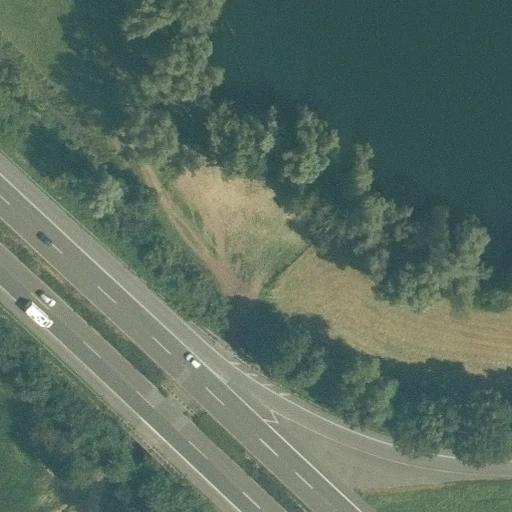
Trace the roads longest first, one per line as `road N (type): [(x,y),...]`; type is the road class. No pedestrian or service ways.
road 1 (motorway): [(511,463),(437,457),(357,432),(139,325)]
road 2 (motorway): [(0,264),(258,511)]
road 3 (track): [(246,252),(246,323),(85,501),(93,511)]
road 4 (motorway): [(337,511),(139,325)]
road 5 (motorway): [(139,325),(0,194)]
